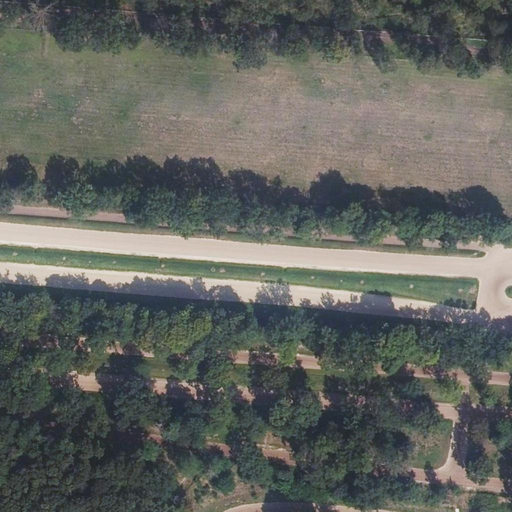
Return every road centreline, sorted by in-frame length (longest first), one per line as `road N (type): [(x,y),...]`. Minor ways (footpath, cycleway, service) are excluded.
road 1 (unknown): [(0,103),(511,144)]
road 2 (unknown): [(511,353),(0,321)]
